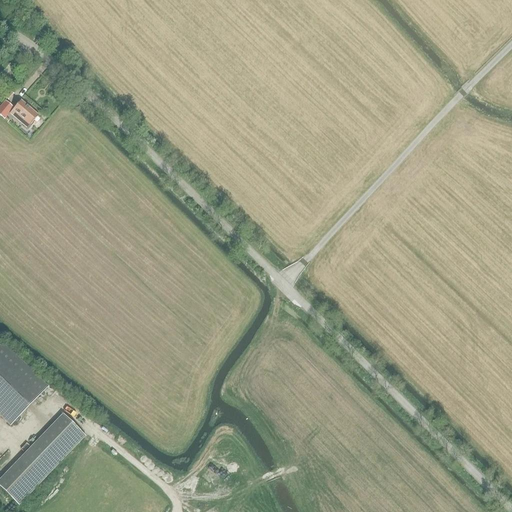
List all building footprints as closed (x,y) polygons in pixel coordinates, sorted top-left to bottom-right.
[(14,94),(11,92),(5,98),(8,101),(14,94)] [(13,108),(4,101),(0,105),(0,116),(4,119),(13,108)] [(20,101),(12,110),(9,113),(21,124),(27,129),(37,116),(20,101)] [(0,413),(11,424),(47,388),(0,342),(0,413)] [(85,437),(62,415),(0,478),(0,487),(18,506),(85,437)]
